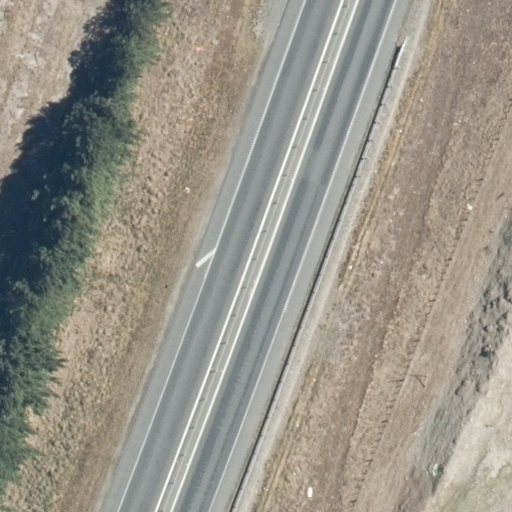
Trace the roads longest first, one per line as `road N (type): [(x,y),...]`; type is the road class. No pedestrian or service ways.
road 1 (trunk): [(388,0),(202,511)]
road 2 (trunk): [(142,511),(326,0)]
